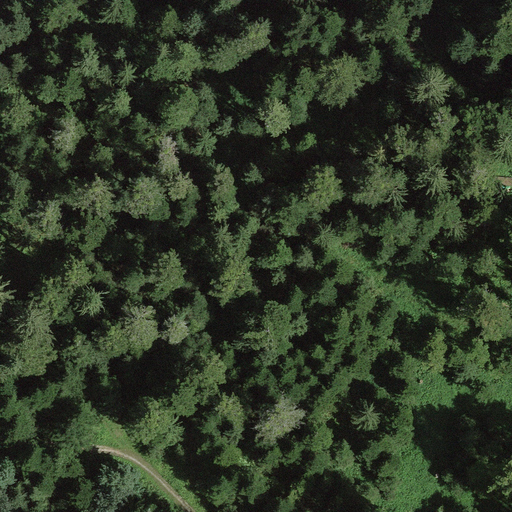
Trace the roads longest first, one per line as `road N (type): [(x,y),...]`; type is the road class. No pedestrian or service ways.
road 1 (track): [(0,448),(134,463),(177,491),(192,511)]
road 2 (track): [(511,152),(447,87),(474,0)]
